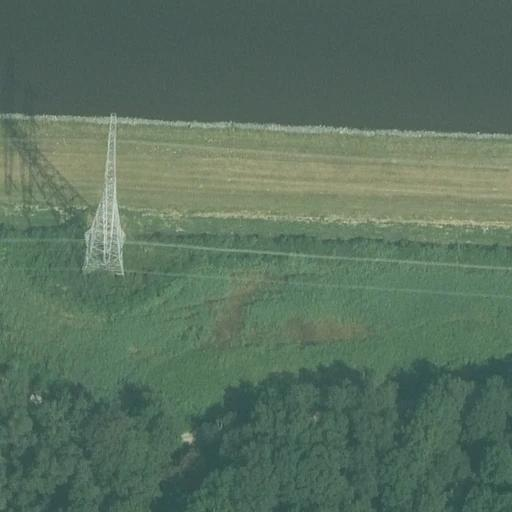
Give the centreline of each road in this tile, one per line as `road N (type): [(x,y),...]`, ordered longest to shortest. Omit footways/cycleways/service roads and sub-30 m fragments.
road 1 (track): [(0,197),(511,217)]
road 2 (track): [(381,407),(144,443),(85,428),(0,386)]
road 3 (track): [(511,387),(381,407)]
